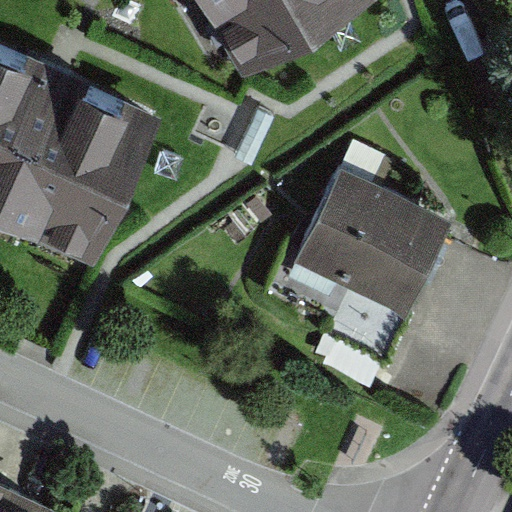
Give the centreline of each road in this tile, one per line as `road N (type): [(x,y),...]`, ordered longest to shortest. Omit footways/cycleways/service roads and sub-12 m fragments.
road 1 (residential): [(291,511),(0,375)]
road 2 (unclassified): [(457,511),(511,395)]
